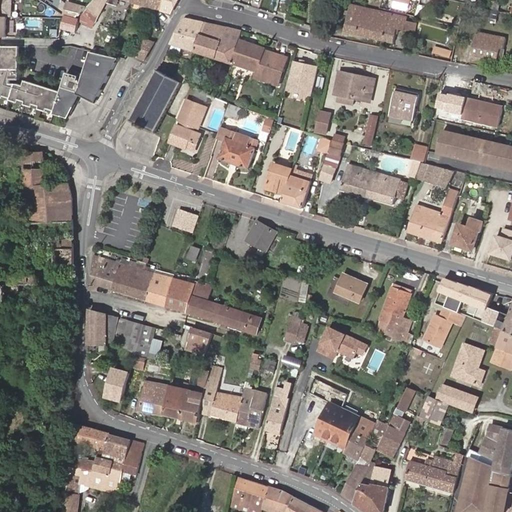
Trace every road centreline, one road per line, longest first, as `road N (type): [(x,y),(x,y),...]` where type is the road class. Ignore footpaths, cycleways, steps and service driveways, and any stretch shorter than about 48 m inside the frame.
road 1 (tertiary): [(511,285),(98,155)]
road 2 (unclassified): [(187,0),(350,49),(511,81)]
road 3 (residential): [(98,155),(82,299),(83,379),(95,407),(120,426),(158,438)]
road 4 (residential): [(158,438),(300,485),(346,511)]
road 5 (residential): [(98,155),(187,0)]
